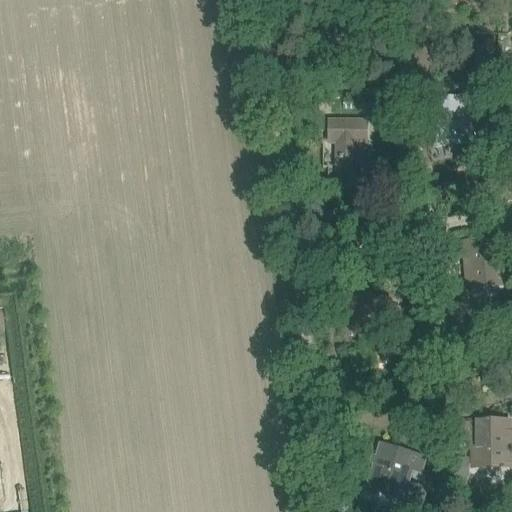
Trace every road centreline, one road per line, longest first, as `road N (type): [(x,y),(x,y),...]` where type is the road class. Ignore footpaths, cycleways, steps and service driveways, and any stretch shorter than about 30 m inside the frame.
road 1 (residential): [(297,265),(262,0)]
road 2 (residential): [(332,511),(297,265)]
road 3 (residential): [(297,265),(511,198)]
